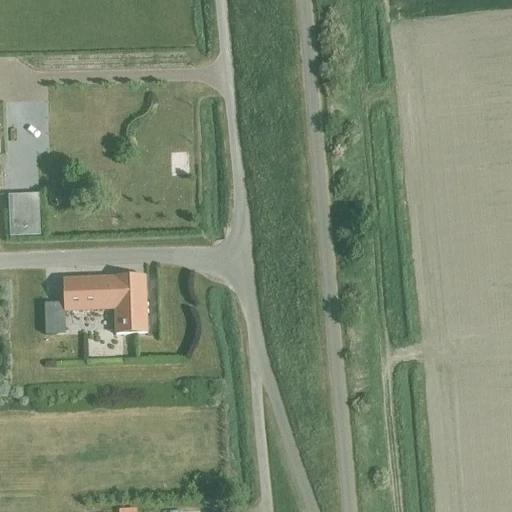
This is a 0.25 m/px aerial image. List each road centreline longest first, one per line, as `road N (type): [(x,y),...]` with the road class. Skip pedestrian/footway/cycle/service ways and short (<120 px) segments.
road 1 (unclassified): [(313,511),(259,353),(221,0)]
road 2 (unclassified): [(348,511),(300,0)]
road 3 (unknown): [(243,227),(0,241)]
road 4 (track): [(408,357),(390,367),(386,381),(396,511)]
